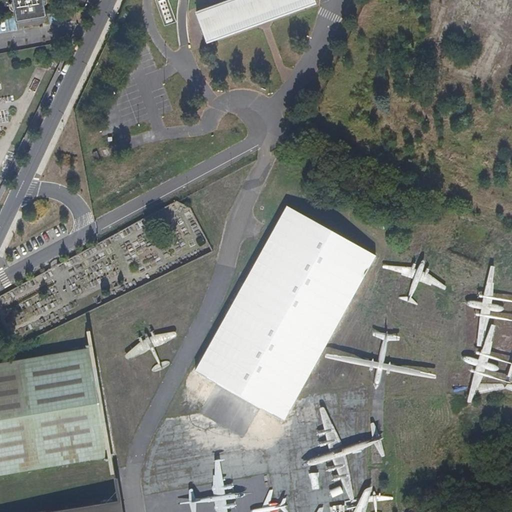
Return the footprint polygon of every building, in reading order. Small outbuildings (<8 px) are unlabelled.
[(23,21),(23,26),(45,22),(44,18),(46,17),(44,6),(46,5),(44,0),(12,0),(13,2),(11,2),(13,11),(14,10),(17,23),(18,22),(23,21)] [(315,0),(224,0),(195,10),(207,42),(317,3),(315,0)] [(8,21),(0,22),(0,31),(9,30),(8,21)] [(87,110),(74,113),(77,130),(90,127),(87,110)] [(266,243),(194,374),(283,422),(297,397),(375,256),(286,206),(275,226),(266,243)] [(0,363),(0,475),(105,458),(86,349),(15,361),(0,363)] [(117,511),(116,502),(51,511),(117,511)]
